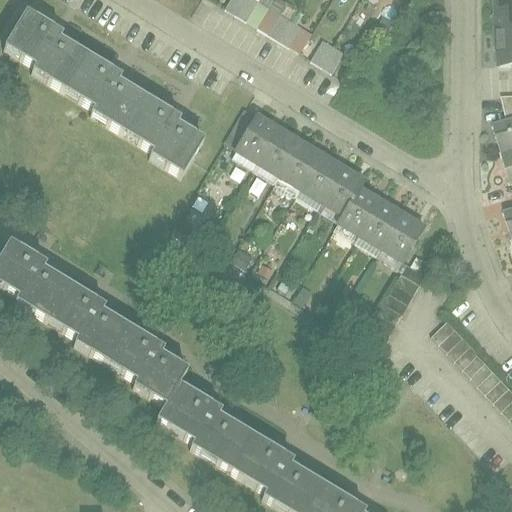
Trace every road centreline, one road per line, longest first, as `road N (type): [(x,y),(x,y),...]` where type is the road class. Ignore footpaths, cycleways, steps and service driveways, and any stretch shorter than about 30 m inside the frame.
road 1 (residential): [(117,0),(460,197)]
road 2 (residential): [(165,511),(0,364)]
road 3 (residential): [(460,197),(461,0)]
road 4 (residential): [(511,325),(480,265),(460,197)]
